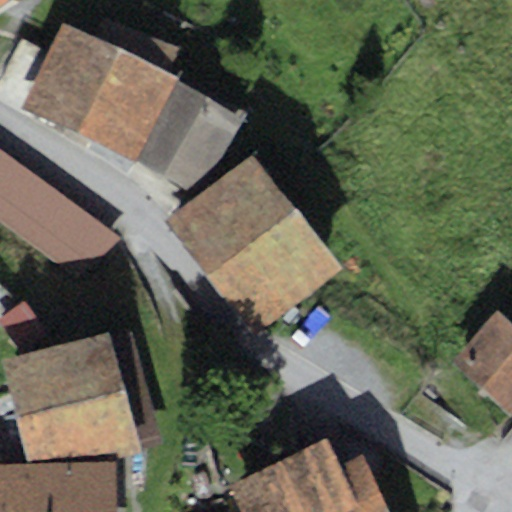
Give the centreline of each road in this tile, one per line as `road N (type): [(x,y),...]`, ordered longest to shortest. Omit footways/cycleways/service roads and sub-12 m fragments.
road 1 (tertiary): [(0,117),(146,227),(254,354),(333,408),(487,488)]
road 2 (track): [(151,511),(178,376),(146,227)]
